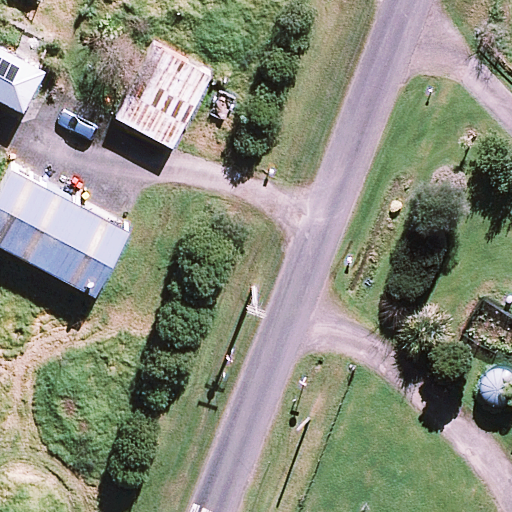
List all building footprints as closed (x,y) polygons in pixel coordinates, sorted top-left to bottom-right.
[(46,63),(0,38),(0,90),(25,103),(46,63)] [(173,141),(212,70),(153,38),(114,110),(173,141)] [(12,159),(0,182),(0,236),(95,287),(130,222),(12,159)] [(31,273),(0,256),(0,287),(18,297),(31,273)] [(511,366),(505,362),(496,362),(488,366),(482,372),(480,381),(481,389),(487,396),(494,400),(503,401),(511,397),(511,396),(511,366)]
